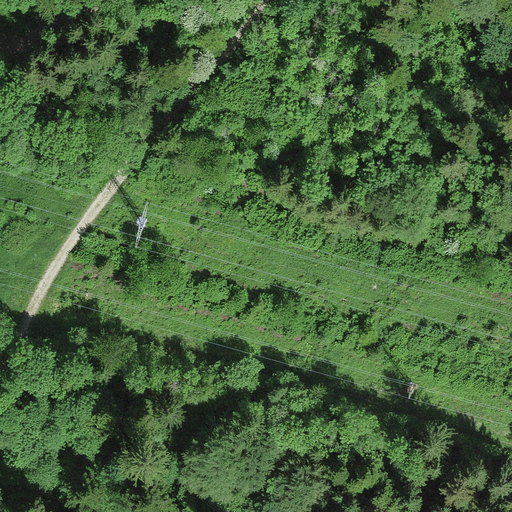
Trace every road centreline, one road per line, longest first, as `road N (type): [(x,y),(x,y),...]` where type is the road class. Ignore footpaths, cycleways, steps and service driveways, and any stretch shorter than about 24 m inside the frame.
road 1 (track): [(0,374),(66,254),(260,0)]
road 2 (track): [(0,56),(110,0)]
